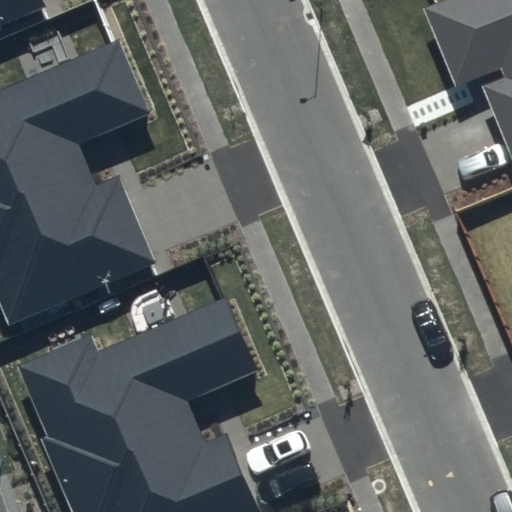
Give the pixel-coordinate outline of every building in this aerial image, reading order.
[(0,0),(0,23),(44,5),(41,0),(0,0)] [(511,0),(448,0),(423,10),(453,85),(479,75),(511,157),(511,0)] [(0,298),(9,321),(152,264),(118,178),(93,188),(74,141),(148,111),(119,39),(0,86),(0,298)] [(89,334),(17,365),(47,435),(39,438),(70,511),(256,511),(224,435),(201,445),(181,398),(254,367),(225,299),(98,353),(89,334)] [(0,511),(21,511),(0,462),(0,511)]
